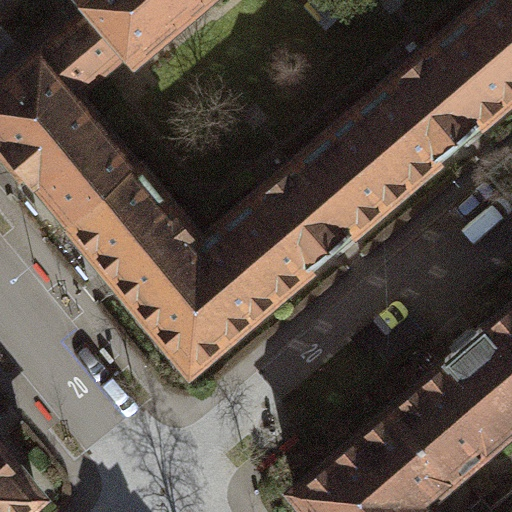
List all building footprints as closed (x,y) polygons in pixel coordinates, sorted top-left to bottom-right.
[(136,58),(204,0),(86,0),(92,7),(70,25),(105,66),(127,47),(136,58)] [(511,0),(487,0),(473,12),(511,57),(511,0)] [(511,57),(473,12),(355,113),(411,178),(511,92),(511,57)] [(76,90),(105,66),(70,25),(0,84),(0,132),(9,143),(2,149),(25,176),(31,171),(70,218),(134,160),(76,90)] [(355,113),(221,227),(277,292),(411,178),(355,113)] [(203,242),(134,160),(70,218),(191,365),(277,292),(221,227),(203,242)] [(511,424),(511,305),(488,326),(486,323),(444,359),(446,361),(395,404),(454,474),(511,424)] [(454,474),(395,404),(295,489),(314,511),(437,511),(426,499),(454,474)] [(0,511),(16,511),(41,492),(0,444),(0,511)]
